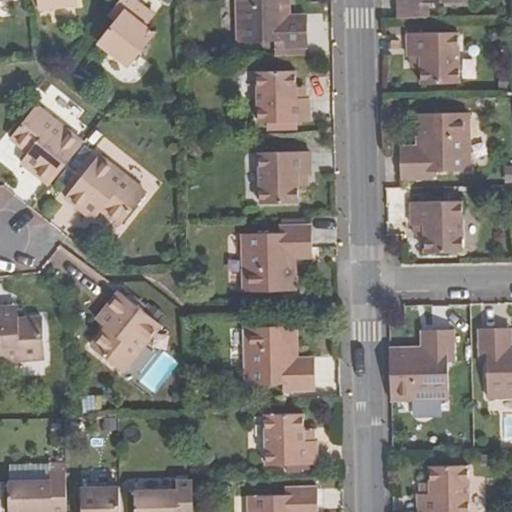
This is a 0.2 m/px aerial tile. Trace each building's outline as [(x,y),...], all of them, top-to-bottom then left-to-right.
[(41,0),(43,9),(81,5),(80,0),(41,0)] [(141,21),(149,10),(136,0),(123,0),(111,15),(119,21),(101,44),(132,68),(158,35),(148,27),(141,21)] [(290,19),(290,15),(289,0),(239,0),(240,45),(275,44),(275,49),(308,48),(307,25),(286,26),(286,19),(290,19)] [(396,0),(397,11),(431,10),(430,4),(466,3),(466,0),(396,0)] [(141,21),(148,27),(157,16),(149,10),(141,21)] [(286,26),(307,25),(307,15),(290,15),(290,19),(286,19),(286,26)] [(459,34),(408,34),(408,58),(422,58),(422,85),(460,84),(459,34)] [(297,99),(297,88),(296,73),(260,74),(260,124),(310,123),(309,98),(307,98),(297,99)] [(297,99),(307,98),(307,87),(297,88),(297,99)] [(40,161),(32,170),(52,186),(86,143),(39,107),(14,140),(31,155),(40,161)] [(423,156),(401,156),(402,180),(435,179),(435,172),(472,172),(470,113),(419,115),(420,147),(420,151),(423,150),(423,156)] [(420,151),(420,147),(401,147),(401,156),(423,156),(423,150),(420,151)] [(298,176),(309,176),(311,176),(311,152),(261,154),(262,206),(300,204),(299,187),(298,176)] [(24,164),(32,170),(40,161),(31,155),(24,164)] [(96,206),(104,212),(122,227),(148,194),(102,157),(68,200),(88,215),(96,206)] [(309,187),(309,176),(298,176),(299,187),(309,187)] [(463,203),(413,203),(413,226),(426,226),(427,254),(465,253),(463,203)] [(96,221),(104,212),(96,206),(88,215),(96,221)] [(291,252),(314,252),(312,227),(280,228),(280,234),(243,235),(244,293),(297,291),(296,260),(296,258),(291,258),(291,252)] [(314,260),(314,252),(291,252),(291,258),(296,258),(296,260),(314,260)] [(115,321),(109,330),(95,347),(127,373),(163,327),(121,293),(105,313),(115,321)] [(10,319),(10,307),(0,307),(0,361),(47,359),(44,319),(19,319),(10,319)] [(10,319),(19,319),(19,307),(10,307),(10,319)] [(115,321),(105,313),(99,322),(109,330),(115,321)] [(504,351),(503,328),(480,329),(481,362),(488,362),(489,398),(511,397),(511,346),(509,347),(509,351),(504,351)] [(511,337),(511,329),(503,328),(504,351),(509,351),(509,347),(511,346),(511,337)] [(299,363),(299,360),(298,330),(246,331),(248,388),(283,388),(283,394),(317,393),(316,371),(294,371),(294,363),(299,363)] [(427,349),(423,349),(391,350),(393,401),(449,399),(449,364),(455,363),(454,331),(432,331),(432,353),(427,353),(427,349)] [(432,353),(432,331),(423,331),(423,349),(427,349),(427,353),(432,353)] [(294,371),(316,371),(315,360),(299,360),(299,363),(294,363),(294,371)] [(306,444),(306,434),(306,416),(266,418),(268,468),(318,467),(317,444),(316,444),(306,444)] [(306,444),(316,444),(316,434),(306,434),(306,444)] [(431,495),(421,496),(419,496),(419,511),(470,511),(469,465),(431,466),(431,484),(431,495)] [(68,511),(68,471),(51,471),(51,483),(10,483),(9,511),(68,511)] [(194,511),(194,483),(194,481),(177,482),(177,491),(134,492),(134,511),(194,511)] [(431,495),(431,484),(421,484),(421,496),(431,495)] [(122,511),(122,489),(84,489),(84,511),(122,511)] [(319,511),(319,492),(286,493),(287,500),(250,502),(250,511),(319,511)]
